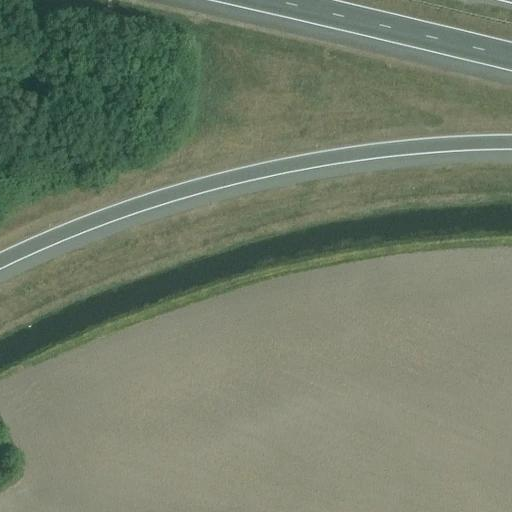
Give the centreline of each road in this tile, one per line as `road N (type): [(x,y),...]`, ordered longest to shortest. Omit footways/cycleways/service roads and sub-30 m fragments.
road 1 (motorway): [(0,262),(178,192),(255,173),(345,155),(511,144)]
road 2 (motorway): [(269,0),(511,57)]
